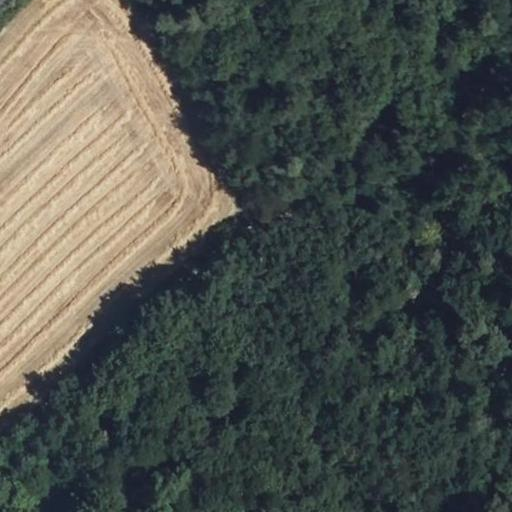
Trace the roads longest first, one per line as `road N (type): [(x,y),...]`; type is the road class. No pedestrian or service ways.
road 1 (track): [(454,0),(278,183),(162,281),(0,463)]
road 2 (track): [(161,443),(291,399),(412,390),(511,363)]
road 3 (track): [(12,511),(88,460),(161,443)]
road 4 (track): [(161,443),(140,470),(58,507)]
